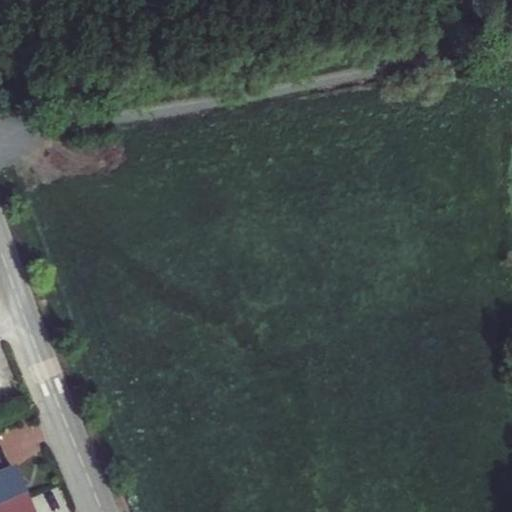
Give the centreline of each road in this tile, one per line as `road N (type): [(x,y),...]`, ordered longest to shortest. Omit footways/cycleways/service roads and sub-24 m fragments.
road 1 (track): [(0,138),(231,83),(511,34)]
road 2 (tertiary): [(101,511),(0,248)]
